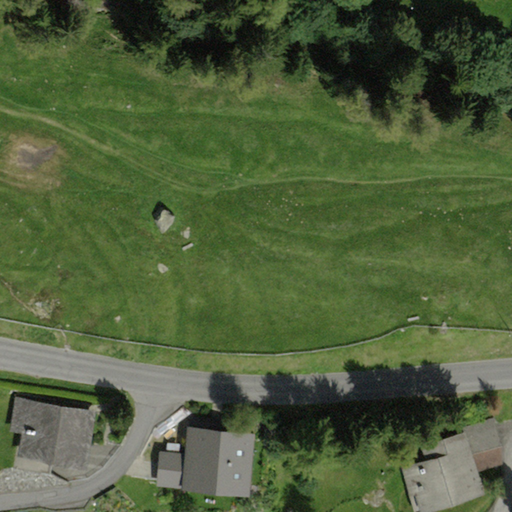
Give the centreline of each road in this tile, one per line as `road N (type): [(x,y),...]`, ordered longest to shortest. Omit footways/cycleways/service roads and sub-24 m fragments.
road 1 (unclassified): [(511,373),(246,386),(147,376)]
road 2 (residential): [(0,500),(70,489),(118,460),(143,414),(147,376)]
road 3 (unclassified): [(147,376),(0,349)]
